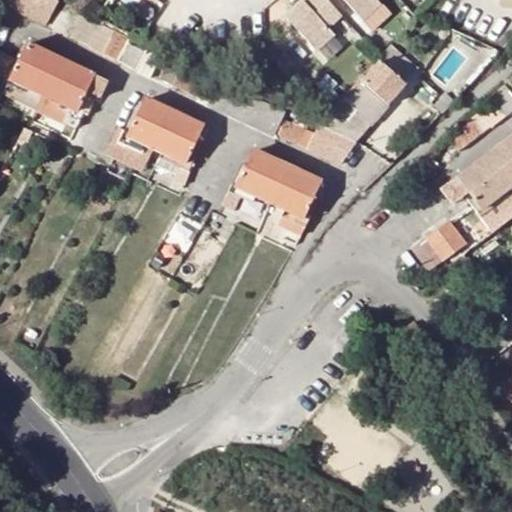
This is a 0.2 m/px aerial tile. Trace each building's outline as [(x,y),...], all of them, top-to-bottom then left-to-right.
[(47,25),(58,1),(57,0),(17,0),(13,9),(32,18),(47,25)] [(327,0),(304,0),(285,17),(316,51),(334,34),(329,28),(342,16),(327,0)] [(342,0),(362,22),(379,6),(373,0),(342,0)] [(84,13),(72,37),(119,60),(153,76),(159,65),(165,53),(84,13)] [(100,98),(108,81),(28,44),(11,80),(78,113),(88,92),(100,98)] [(0,53),(0,81),(2,82),(13,60),(0,53)] [(159,65),(167,69),(167,68),(175,71),(180,61),(165,53),(159,65)] [(345,97),(342,95),(316,123),(355,143),(378,116),(406,86),(379,61),(345,97)] [(314,126),(264,101),(220,80),(215,91),(175,71),(167,68),(167,69),(161,81),(230,114),(274,136),(276,134),(339,165),(355,143),(316,123),(314,126)] [(490,96),(494,102),(505,115),(511,109),(511,95),(504,85),(490,96)] [(440,111),(451,100),(445,93),(433,104),(440,111)] [(187,166),(205,126),(145,98),(129,132),(116,125),(104,153),(140,172),(148,158),(178,172),(173,184),(184,188),(193,169),(187,166)] [(479,113),(490,127),(505,115),(494,102),(479,113)] [(490,127),(479,113),(471,119),(482,133),(490,127)] [(482,133),(471,119),(463,125),(473,140),(482,133)] [(473,140),(463,125),(455,131),(466,145),(472,141),(473,140)] [(466,145),(455,131),(447,137),(458,151),(466,145)] [(511,136),(486,156),(511,188),(511,189),(511,136)] [(290,167),(255,150),(238,187),(232,185),(222,205),(234,211),(244,191),(287,211),(305,220),(323,182),(290,167)] [(425,160),(435,172),(440,169),(448,162),(436,150),(425,160)] [(474,165),(456,178),(467,193),(481,212),(511,188),(486,156),(474,165)] [(414,170),(423,182),(429,177),(435,172),(425,160),(414,170)] [(423,182),(414,170),(403,181),(411,190),(423,182)] [(467,193),(456,178),(440,191),(451,205),(467,193)] [(305,220),(287,211),(280,227),(302,237),(310,222),(305,220)] [(459,213),(411,249),(428,271),(465,244),(464,242),(475,234),(459,213)] [(421,372),(440,356),(411,323),(392,339),(421,372)] [(344,335),(338,342),(351,353),(357,346),(344,335)] [(440,356),(421,372),(432,385),(451,369),(440,356)] [(511,376),(499,387),(511,402),(511,376)]
